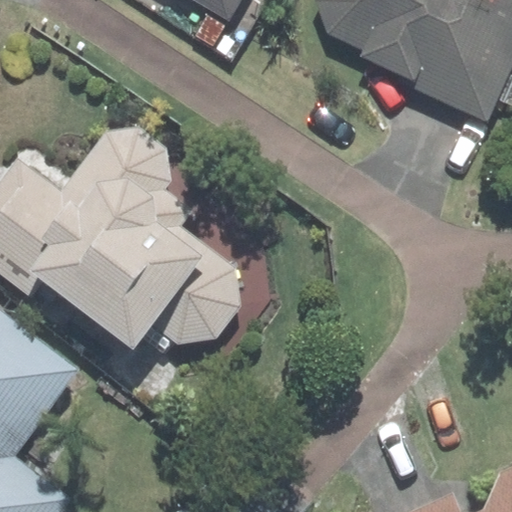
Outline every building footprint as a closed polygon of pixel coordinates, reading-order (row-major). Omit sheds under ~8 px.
[(182,0),(231,27),(245,0),(182,0)] [(511,0),(317,0),(304,31),(359,54),(352,70),(485,127),(511,62),(511,0)] [(0,277),(16,290),(28,275),(128,358),(156,324),(178,342),(181,343),(183,344),(187,344),(189,344),(193,345),(196,344),(199,344),(202,344),(205,343),(208,342),(210,341),(213,339),(216,338),(218,336),(221,334),(223,332),(225,330),(227,328),(229,325),(230,323),(232,320),(233,317),(234,314),(235,311),(236,308),(236,306),(236,302),(236,299),(236,296),(236,293),(235,290),(234,287),(233,285),(232,282),(231,279),(155,220),(183,183),(113,128),(62,193),(17,158),(3,176),(0,174),(0,277)] [(0,511),(87,511),(18,459),(82,375),(0,312),(0,511)] [(511,511),(511,473),(421,511),(511,511)]
